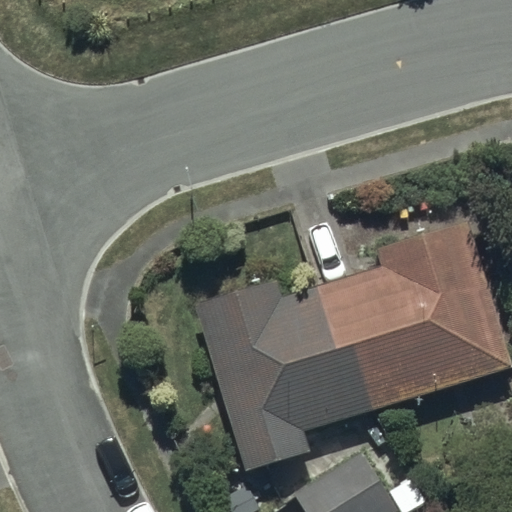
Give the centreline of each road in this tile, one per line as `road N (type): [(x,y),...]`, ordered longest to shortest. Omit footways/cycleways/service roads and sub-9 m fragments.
road 1 (residential): [(0,191),(475,41),(511,37)]
road 2 (residential): [(0,249),(93,511)]
